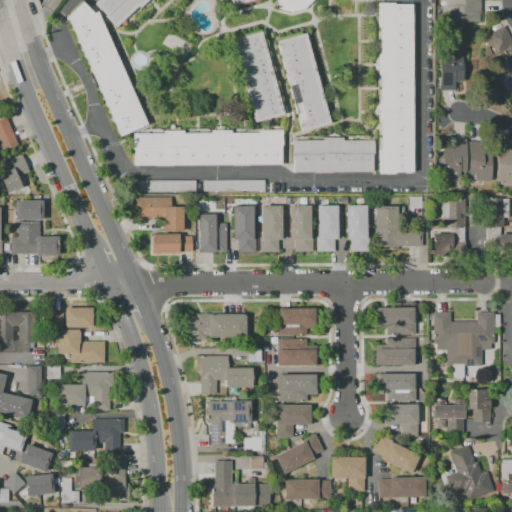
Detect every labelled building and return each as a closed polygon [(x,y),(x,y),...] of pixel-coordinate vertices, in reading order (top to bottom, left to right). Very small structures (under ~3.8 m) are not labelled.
[(94,4),(98,0),(147,0),(139,8),(137,6),(116,27),(94,4)] [(317,0),(309,10),(294,14),(280,10),(277,0),(317,0)] [(480,0),(480,13),(479,13),(479,21),(442,22),(441,5),(445,5),(445,0),(480,0)] [(96,11),(146,124),(119,136),(66,18),(81,2),(93,13),(96,11)] [(414,6),(415,173),(397,173),(397,175),(381,175),(381,151),(384,151),(384,123),(381,123),(380,104),(384,104),(383,76),(381,76),(381,56),(383,56),(383,28),(380,28),(380,4),(397,4),(397,6),(414,6)] [(511,42),(511,45),(495,54),(486,35),(504,26),(511,42)] [(261,31),(283,113),(254,121),(232,39),(261,31)] [(305,33),(329,123),(300,131),(276,41),(305,33)] [(465,43),(465,80),(462,80),(462,81),(454,81),(454,91),(439,91),(439,57),(443,57),(443,43),(465,43)] [(17,144),(2,150),(0,145),(0,119),(5,117),(17,144)] [(281,164),(134,165),(134,148),(133,148),(133,133),(163,133),(163,130),(183,130),(183,133),(210,133),(210,130),(231,130),(231,133),(258,133),(258,130),(282,130),(282,146),(281,146),(281,164)] [(371,172),(292,173),(292,155),(291,155),(291,140),(322,140),(322,137),(343,137),(343,140),(373,140),(373,155),(371,155),(371,172)] [(464,172),(458,172),(458,177),(442,177),(442,147),(450,147),(450,138),(464,138),(464,172)] [(490,181),(474,181),(474,175),(467,175),(467,142),(483,142),(483,151),(490,151),(490,158),(492,158),(492,167),(490,167),(490,181)] [(511,147),(511,184),(503,184),(503,181),(497,181),(497,145),(510,145),(510,147),(511,147)] [(0,164),(22,154),(29,170),(17,176),(22,186),(6,192),(4,187),(0,189),(0,173),(2,173),(0,169),(0,164)] [(195,192),(136,192),(136,181),(195,180),(195,192)] [(263,192),(203,191),(203,180),(263,180),(263,192)] [(474,193),(475,206),(465,207),(464,193),(474,193)] [(409,196),(421,196),(420,208),(409,208),(409,196)] [(502,227),(489,227),(489,198),(501,197),(501,199),(507,199),(507,218),(503,218),(503,227),(502,227)] [(182,231),(163,231),(163,218),(137,218),(137,207),(134,207),(135,198),(169,198),(169,207),(182,207),(182,231)] [(464,198),(464,226),(462,226),(462,227),(448,227),(448,218),(441,218),(441,200),(447,200),(447,198),(464,198)] [(41,220),(14,219),(14,200),(41,200),(41,220)] [(251,205),(252,223),(255,223),(255,229),(252,229),(253,236),(254,236),(254,251),(236,252),(236,239),(232,239),(232,205),(251,205)] [(366,252),(349,252),(349,239),(346,239),(346,206),(365,205),(366,252)] [(262,206),(281,206),(281,239),(279,239),(279,252),(260,252),(260,239),(262,239),(262,206)] [(309,206),(309,238),(312,238),(312,252),(294,252),(294,240),(290,240),(290,206),(309,206)] [(337,206),(337,239),(334,239),(334,252),(315,252),(315,237),(317,237),(317,206),(337,206)] [(421,246),(397,246),(397,249),(375,249),(375,227),(375,206),(403,206),(403,214),(398,214),(398,227),(397,227),(397,229),(421,229),(421,246)] [(224,252),(213,252),(213,253),(197,252),(197,249),(198,249),(198,212),(218,212),(218,223),(224,223),(224,252)] [(57,255),(36,255),(36,253),(9,254),(9,237),(15,237),(15,221),(38,221),(38,237),(57,236),(57,255)] [(451,233),(451,256),(431,256),(431,233),(451,233)] [(192,251),(180,251),(180,253),(151,253),(151,234),(178,234),(178,236),(192,236),(192,251)] [(505,236),(511,236),(511,250),(492,251),(492,236),(505,236)] [(414,334),(385,335),(385,328),(375,328),(375,323),(374,323),(374,307),(414,307),(414,317),(413,317),(413,323),(414,323),(414,334)] [(91,327),(64,327),(64,308),(91,308),(91,327)] [(306,335),(278,335),(277,308),(316,308),(316,322),(317,322),(317,328),(306,328),(306,335)] [(0,311),(36,311),(36,339),(33,339),(33,341),(32,341),(32,353),(0,353),(0,311)] [(62,312),(62,328),(47,328),(47,312),(62,312)] [(493,312),(493,343),(490,343),(490,350),(480,350),(480,366),(464,366),(464,364),(462,364),(462,378),(452,378),(451,364),(446,364),(446,350),(435,350),(435,344),(433,344),(433,312),(449,312),(449,322),(476,322),(476,312),(493,312)] [(245,314),(247,314),(247,337),(207,338),(207,339),(188,340),(188,326),(186,326),(186,316),(193,315),(193,313),(207,313),(207,315),(215,315),(215,314),(245,313),(245,314)] [(103,362),(69,362),(69,353),(56,353),(57,330),(77,330),(77,331),(78,331),(79,331),(79,341),(103,341),(103,362)] [(413,365),(375,365),(375,345),(385,345),(385,338),(413,338),(413,365)] [(305,339),(305,345),(315,345),(315,366),(277,366),(277,339),(305,339)] [(247,349),(260,348),(260,352),(262,352),(262,358),(260,358),(260,362),(250,363),(250,360),(247,360),(247,349)] [(250,387),(225,388),(225,380),(215,380),(215,394),(200,394),(200,370),(195,370),(195,356),(227,356),(227,368),(250,368),(250,387)] [(40,398),(34,398),(34,395),(27,395),(27,366),(40,366),(40,398)] [(109,410),(93,410),(93,396),(84,396),(84,404),(83,404),(83,406),(56,406),(56,384),(81,384),(81,372),(112,372),(112,386),(109,386),(109,410)] [(26,418),(0,411),(0,373),(5,375),(1,392),(14,395),(15,393),(21,394),(20,397),(31,399),(26,418)] [(413,373),(413,389),(414,390),(414,400),(386,400),(386,394),(379,393),(379,390),(377,390),(377,373),(413,373)] [(307,401),(278,402),(277,402),(277,389),(276,389),(276,377),(278,377),(278,375),(317,374),(317,394),(307,394),(307,401)] [(464,391),(486,391),(486,423),(468,423),(468,410),(464,410),(464,391)] [(461,398),(461,405),(463,405),(463,418),(460,418),(460,433),(445,432),(445,418),(432,418),(432,407),(431,407),(431,398),(443,398),(443,405),(451,405),(451,398),(461,398)] [(206,401),(249,401),(249,429),(242,429),(242,426),(233,426),(233,443),(226,443),(226,448),(210,448),(210,423),(206,423),(206,401)] [(416,404),(416,437),(400,437),(400,424),(382,424),(382,404),(416,404)] [(275,405),(308,405),(308,424),(292,424),(292,437),(275,437),(275,422),(275,410),(275,405)] [(123,433),(119,433),(119,456),(103,456),(104,443),(96,443),(95,452),(68,452),(68,430),(91,431),(91,419),(123,419),(123,433)] [(444,420),(444,428),(436,428),(436,419),(444,420)] [(19,452),(3,446),(0,454),(0,421),(10,425),(9,428),(25,434),(19,452)] [(242,451),(242,438),(250,438),(250,435),(255,435),(255,431),(264,431),(264,450),(242,451)] [(283,473),(274,455),(302,441),(301,439),(314,433),(322,449),(312,455),(313,457),(283,473)] [(410,473),(380,458),(381,456),(371,451),(371,450),(370,450),(377,434),(390,440),(389,441),(419,455),(410,473)] [(44,472),(19,462),(26,444),(52,454),(44,472)] [(492,490),(466,500),(464,494),(460,496),(459,493),(451,496),(443,475),(455,471),(447,450),(467,444),(473,462),(476,461),(480,473),(486,471),(492,490)] [(261,469),(249,469),(249,456),(261,456),(261,469)] [(362,492),(346,492),(346,478),(329,478),(330,457),(363,457),(362,492)] [(511,492),(500,492),(500,482),(507,482),(507,477),(501,477),(501,459),(511,459),(511,492)] [(269,503),(253,503),(253,506),(212,507),(211,485),(214,485),(214,461),(230,460),(231,484),(247,483),(247,477),(253,477),(253,484),(268,484),(269,503)] [(124,461),(124,483),(127,483),(128,500),(123,500),(123,499),(99,499),(99,486),(72,487),(72,467),(99,467),(99,462),(109,462),(109,461),(124,461)] [(19,493),(8,481),(16,474),(27,485),(19,493)] [(56,494),(28,497),(27,478),(54,475),(56,494)] [(377,497),(377,479),(389,479),(389,477),(423,477),(423,496),(377,497)] [(77,503),(60,503),(60,478),(70,478),(70,491),(77,491),(77,503)] [(283,480),(317,479),(317,480),(329,480),(329,497),(317,497),(318,498),(284,499),(283,480)] [(0,507),(8,507),(7,488),(0,487),(0,507)]
